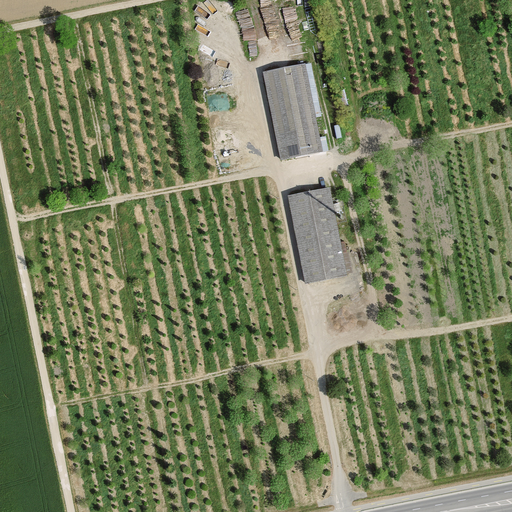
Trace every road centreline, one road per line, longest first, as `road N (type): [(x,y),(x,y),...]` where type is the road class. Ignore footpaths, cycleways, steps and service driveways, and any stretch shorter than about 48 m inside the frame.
road 1 (track): [(345,511),(258,69),(270,55),(253,0)]
road 2 (track): [(12,220),(343,162),(511,123)]
road 3 (track): [(74,15),(148,387)]
road 4 (track): [(0,152),(72,511)]
road 5 (track): [(286,511),(511,467)]
road 6 (track): [(314,348),(511,318)]
road 7 (track): [(148,387),(315,353)]
road 8 (track): [(367,152),(335,0)]
road 9 (track): [(0,30),(149,0)]
road 10 (track): [(148,387),(143,394),(169,511)]
